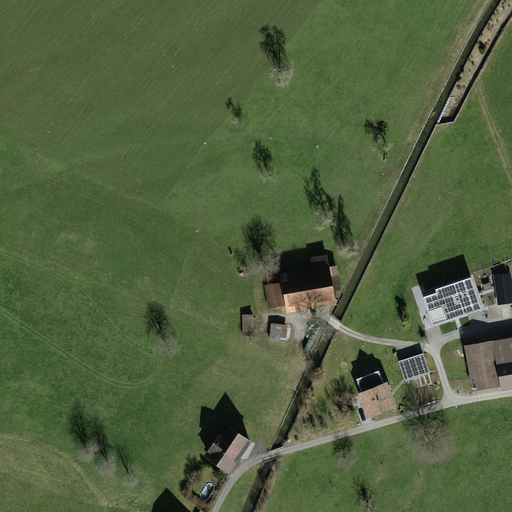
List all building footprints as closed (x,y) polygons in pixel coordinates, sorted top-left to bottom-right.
[(288,308),(288,312),(337,306),(331,258),(313,261),(314,270),(284,274),(285,282),(266,285),(269,311),(288,308)] [(473,278),(422,295),(432,326),(483,311),(473,278)] [(243,316),(242,334),(254,334),(254,316),(243,316)] [(292,329),(271,327),(269,343),(291,345),(292,329)] [(511,342),(465,349),(472,393),(511,387),(511,342)] [(423,355),(399,361),(404,377),(427,370),(423,355)] [(355,379),(368,413),(393,404),(380,370),(355,379)] [(255,442),(232,426),(210,458),(234,474),(255,442)]
